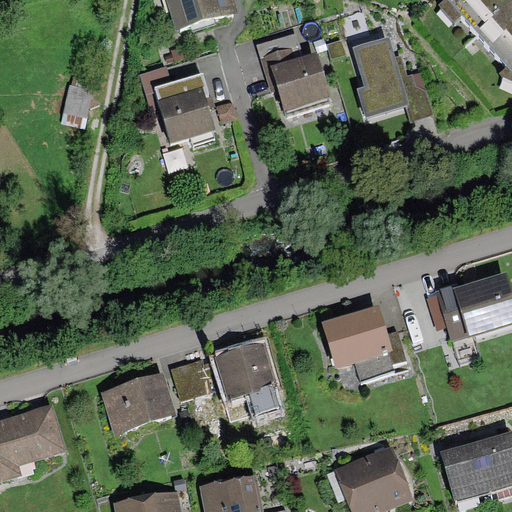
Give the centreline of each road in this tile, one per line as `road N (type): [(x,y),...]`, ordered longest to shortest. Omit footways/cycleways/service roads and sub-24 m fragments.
road 1 (residential): [(511,233),(0,390)]
road 2 (residential): [(0,282),(511,131)]
road 3 (track): [(92,253),(129,0)]
